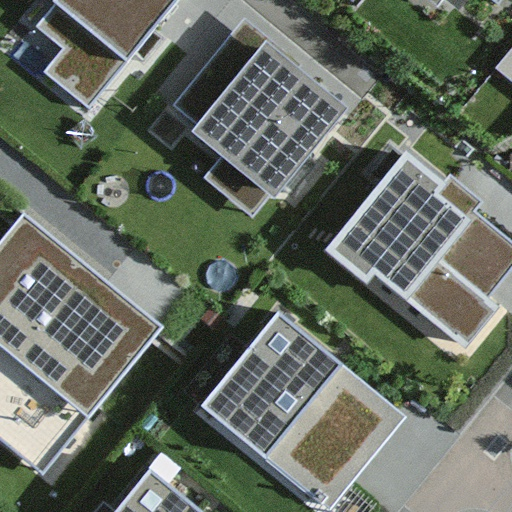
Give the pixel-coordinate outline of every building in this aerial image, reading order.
[(185,0),(45,0),(56,8),(38,31),(66,53),(47,77),(93,114),(185,0)] [(469,0),(452,0),(462,8),(469,0)] [(300,70),(245,25),(176,109),(203,131),(192,145),(219,166),(206,182),(254,221),(267,206),(276,213),(351,121),(295,76),(300,70)] [(511,268),(511,248),(402,162),(330,253),(468,361),(503,316),(485,302),(511,268)] [(163,344),(28,234),(0,267),(0,451),(45,488),(163,344)] [(335,511),(406,419),(275,321),(202,418),(326,511),(335,511)] [(190,511),(149,480),(124,511),(190,511)]
